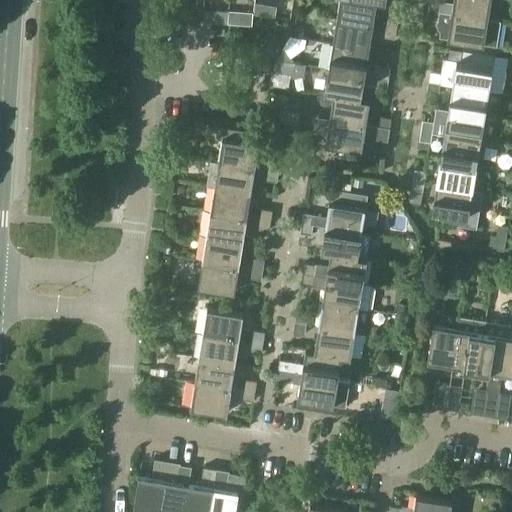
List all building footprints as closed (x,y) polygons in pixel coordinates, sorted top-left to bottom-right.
[(341,0),(338,16),(373,22),(376,0),(341,0)] [(442,0),(430,0),(430,6),(441,8),(442,0)] [(491,0),(454,0),(453,10),(489,16),(491,0)] [(256,3),(255,11),(255,12),(265,14),(267,5),(256,3)] [(164,5),(164,16),(186,17),(187,6),(164,5)] [(497,44),(501,18),(489,16),(453,10),(441,8),(430,6),(428,17),(439,18),(443,24),(441,34),(497,44)] [(205,19),(205,20),(212,21),(229,22),(229,20),(230,9),(205,8),(205,19)] [(399,15),(387,13),(385,24),(397,26),(399,15)] [(334,40),(369,46),(373,22),(338,16),(334,40)] [(384,34),(395,35),(397,26),(385,24),(384,34)] [(369,46),(334,40),(330,64),(389,74),(391,64),(379,63),(379,61),(367,59),(369,46)] [(431,69),(430,81),(441,82),(454,85),(489,90),(495,54),(463,48),(462,58),(445,56),(443,71),(431,69)] [(273,69),(293,73),(295,61),(277,58),(273,69)] [(330,64),(326,89),(335,90),(362,95),(364,81),(388,85),(389,74),(330,64)] [(428,93),(439,95),(441,82),(430,81),(428,93)] [(489,90),(454,85),(450,109),(485,114),(489,90)] [(371,96),(362,95),(335,90),(331,115),(367,121),(367,119),(371,96)] [(422,129),(433,131),(432,133),(445,135),(446,133),(481,139),(485,114),(450,109),(440,107),(439,114),(436,113),(435,120),(424,119),(422,129)] [(393,113),(382,111),(380,121),(380,123),(391,125),(393,113)] [(317,113),(315,127),(329,129),(327,140),(362,146),(365,133),(389,137),(391,125),(380,123),(380,121),(367,119),(367,121),(331,115),(317,113)] [(420,141),(431,143),(432,133),(433,131),(422,129),(420,141)] [(442,157),(477,163),(481,139),(446,133),(445,135),(442,157)] [(260,140),(224,134),(220,160),(256,165),(269,167),(280,169),(282,159),(282,157),(271,155),(258,153),(260,140)] [(477,163),(442,157),(438,182),(473,187),(477,163)] [(209,182),(216,183),(252,189),(256,165),(220,160),(212,158),(209,182)] [(414,178),(425,180),(427,167),(416,166),(414,178)] [(267,179),(278,181),(278,180),(280,169),(269,167),(267,179)] [(412,190),(423,192),(425,180),(414,178),(412,190)] [(438,182),(434,206),(445,208),(443,220),(477,226),(483,189),(473,187),(438,182)] [(212,208),(248,214),(252,189),(216,183),(212,208)] [(328,212),(304,208),(304,210),(303,219),(362,229),(368,193),(369,189),(332,183),(332,187),(328,212)] [(261,216),(272,218),(274,206),(263,205),(261,216)] [(208,232),(244,238),(248,214),(212,208),(208,232)] [(272,218),(261,216),(259,228),(270,230),(272,218)] [(367,255),(371,231),(362,229),(303,219),(301,230),(300,232),(311,234),(313,224),(326,226),(322,248),(332,249),(367,255)] [(498,224),(495,247),(505,249),(507,230),(508,225),(498,224)] [(244,238),(208,232),(204,257),(240,262),(244,238)] [(317,260),(306,258),(304,271),(363,280),(367,255),(332,249),(329,262),(317,260)] [(255,253),(253,264),(264,266),(265,257),(266,255),(255,253)] [(204,257),(200,282),(236,288),(238,275),(251,277),(253,264),(240,262),(204,257)] [(251,277),(262,278),(262,277),(264,266),(253,264),(251,277)] [(367,305),(371,282),(363,280),(304,271),(302,282),(313,284),(326,286),(324,298),(359,304),(367,305)] [(359,304),(324,298),(320,323),(355,329),(359,304)] [(205,330),(240,336),(245,311),(209,305),(205,330)] [(296,319),(307,321),(309,309),(298,307),(296,319)] [(461,315),(459,327),(453,363),(478,367),(486,319),(461,315)] [(294,331),(305,332),(307,321),(296,319),(294,331)] [(494,370),(493,377),(489,379),(487,389),(483,414),(495,416),(499,392),(503,371),(510,323),(486,319),(478,367),(494,370)] [(342,351),(351,353),(355,329),(320,323),(316,348),(342,351)] [(434,323),(428,359),(453,363),(459,327),(434,323)] [(511,372),(511,323),(510,323),(503,371),(511,372)] [(255,326),(253,338),(264,340),(264,337),(266,328),(255,326)] [(201,355),(237,360),(240,336),(205,330),(201,355)] [(251,350),(262,352),(263,347),(264,340),(253,338),(251,350)] [(306,346),(304,360),(280,356),(278,367),(302,370),(338,376),(342,351),(316,348),(306,346)] [(197,379),(233,385),(237,360),(201,355),(197,379)] [(300,381),(298,396),(334,402),(345,404),(350,378),(338,376),(302,370),(278,367),(276,377),(288,379),(300,381)] [(258,377),(247,375),(245,387),(257,388),(258,377)] [(193,404),(228,410),(233,385),(197,379),(193,404)] [(446,408),(450,384),(438,382),(434,406),(446,408)] [(450,384),(446,408),(458,410),(462,386),(450,384)] [(243,398),(255,400),(257,388),(245,387),(243,398)] [(511,394),(499,392),(495,416),(507,418),(511,394)] [(383,405),(381,414),(396,417),(398,408),(383,405)] [(141,472),(135,508),(160,511),(169,458),(157,456),(154,474),(141,472)] [(179,465),(180,460),(169,458),(160,511),(161,511),(185,511),(190,480),(192,467),(179,465)] [(190,480),(185,511),(210,511),(218,466),(206,464),(203,482),(190,480)] [(243,490),(246,473),(229,470),(230,468),(218,466),(210,511),(235,511),(239,489),(243,490)] [(345,511),(347,507),(348,497),(313,491),(311,501),(309,511),(345,511)] [(402,504),(391,503),(390,509),(389,511),(457,511),(460,496),(453,495),(452,499),(417,493),(414,506),(402,504)]
